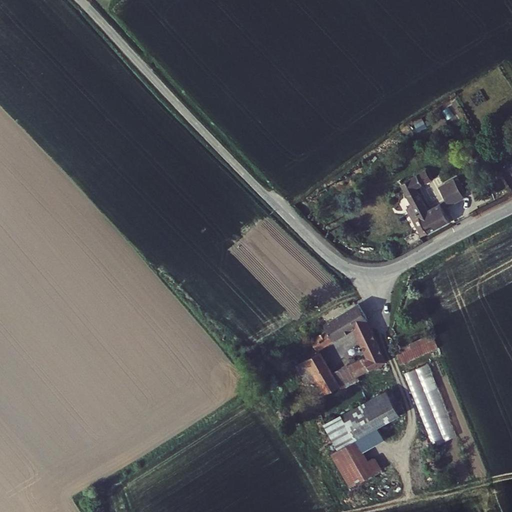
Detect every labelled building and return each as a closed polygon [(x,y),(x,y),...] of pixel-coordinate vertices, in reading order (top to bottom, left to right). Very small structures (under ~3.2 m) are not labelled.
[(434,173),(405,190),(415,210),(412,212),(419,224),(423,221),(433,237),(455,224),(453,219),(446,207),(434,215),(421,194),(440,182),(434,173)] [(474,193),(465,178),(462,179),(471,194),(474,193)] [(472,197),(471,194),(462,179),(446,189),(455,203),(457,206),(472,197)] [(455,203),(446,207),(453,219),(455,218),(450,210),(457,206),(455,203)] [(314,333),(311,335),(317,344),(351,322),(364,313),(355,300),(318,324),(320,326),(313,331),(314,333)] [(367,318),(364,313),(351,322),(355,331),(369,324),(367,318)] [(330,365),(318,345),(306,352),(324,385),(327,383),(382,355),(369,324),(355,331),(367,351),(363,353),(361,349),(330,365)] [(438,344),(432,330),(395,344),(401,358),(438,344)] [(406,371),(432,445),(456,437),(430,363),(406,371)] [(329,445),(346,479),(378,464),(372,451),(364,455),(357,441),(366,437),(403,420),(386,386),(325,415),(338,441),(329,445)]
